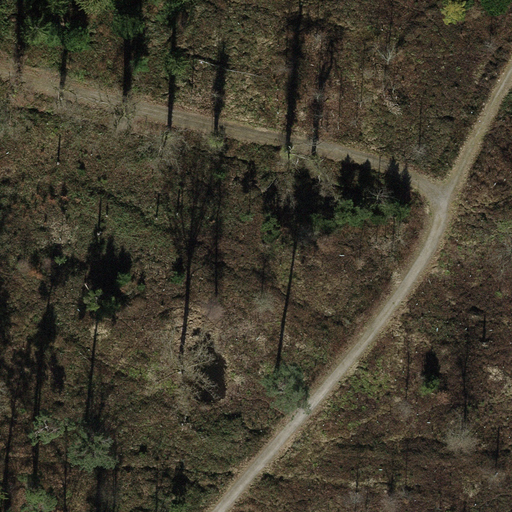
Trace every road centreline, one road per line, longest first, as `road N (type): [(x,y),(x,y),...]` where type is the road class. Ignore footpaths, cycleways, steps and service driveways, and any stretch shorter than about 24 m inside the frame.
road 1 (track): [(219,511),(402,295),(435,237),(444,201),(400,171),(0,71)]
road 2 (track): [(511,69),(444,201)]
